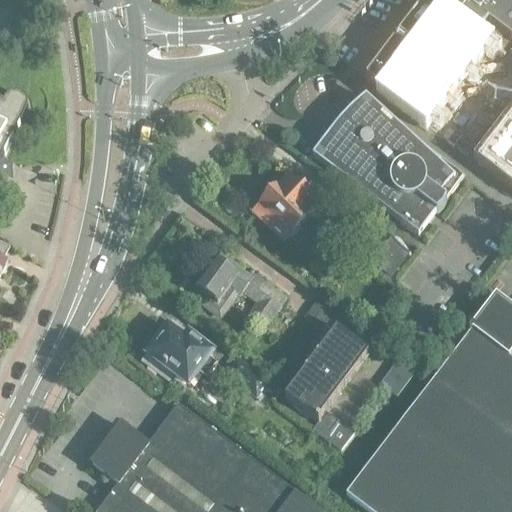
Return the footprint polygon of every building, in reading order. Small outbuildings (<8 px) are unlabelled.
[(371,75),(367,80),(420,120),(479,42),(475,39),(487,24),(511,42),(511,41),(511,0),(452,0),(443,12),(427,0),(426,2),(423,6),(422,5),(403,30),(404,31),(400,36),(410,44),(405,51),(395,43),(391,48),(390,47),(370,74),(371,75)] [(0,103),(0,175),(13,183),(13,166),(4,161),(24,122),(28,114),(28,110),(27,106),(26,102),(23,100),(19,98),(15,97),(11,98),(8,100),(5,103),(4,106),(0,103)] [(340,124),(312,159),(418,240),(435,217),(436,217),(438,215),(440,214),(442,211),(444,209),(445,206),(446,204),(446,203),(463,180),(426,152),(425,154),(366,100),(361,103),(350,113),(340,124)] [(511,180),(511,136),(491,164),(511,180)] [(318,206),(288,180),(256,215),(285,242),(308,217),(314,223),(324,212),(318,206)] [(324,212),(314,223),(359,263),(369,251),(324,212)] [(389,278),(406,255),(392,241),(373,266),(389,278)] [(0,244),(0,283),(9,266),(3,263),(10,250),(0,244)] [(252,281),(220,258),(197,290),(209,299),(203,307),(216,318),(223,317),(239,295),(242,297),(243,295),(258,305),(251,315),(268,327),(286,301),(254,278),(252,281)] [(317,302),(304,320),(320,332),(333,314),(317,302)] [(362,511),(511,511),(511,325),(494,312),(476,336),(472,333),(345,499),(362,511)] [(388,346),(402,328),(392,321),(378,338),(388,346)] [(207,382),(218,367),(209,361),(213,356),(180,332),(176,337),(168,330),(142,364),(168,383),(173,377),(188,388),(198,375),(207,382)] [(337,332),(284,401),(317,426),(312,433),(341,454),(355,435),(325,413),(369,356),(337,332)] [(257,400),(268,385),(237,362),(225,377),(257,400)] [(381,384),(398,396),(412,377),(395,365),(381,384)] [(315,511),(225,444),(177,408),(147,448),(121,428),(92,467),(118,487),(99,511),(315,511)]
